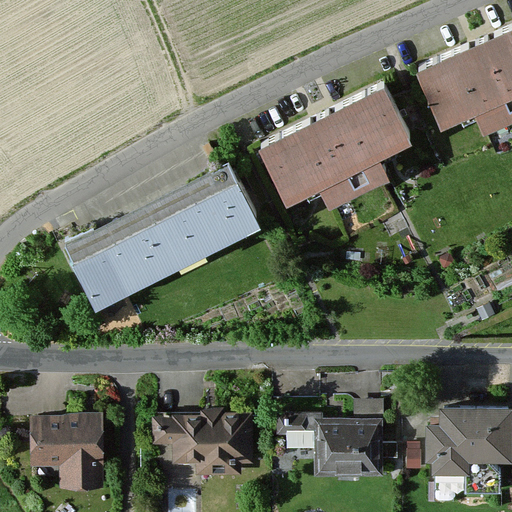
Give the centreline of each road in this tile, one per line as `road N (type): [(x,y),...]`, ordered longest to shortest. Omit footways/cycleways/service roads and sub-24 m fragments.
road 1 (residential): [(0,243),(53,203),(214,112),(462,0)]
road 2 (unclassified): [(511,355),(126,360)]
road 3 (residential): [(126,360),(125,511)]
road 4 (unclassified): [(126,360),(0,357)]
